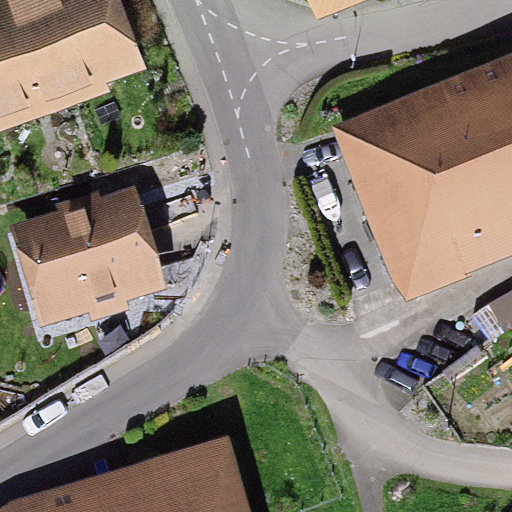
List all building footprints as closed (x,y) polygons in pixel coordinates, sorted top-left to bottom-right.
[(133,54),(114,0),(0,0),(0,128),(12,124),(4,100),(133,54)] [(312,0),(317,12),(348,0),(312,0)] [(407,309),(511,265),(511,60),(333,132),(395,291),(407,309)] [(167,295),(137,193),(102,203),(99,196),(55,209),(57,217),(9,231),(40,332),(89,317),(92,325),(129,314),(127,306),(167,295)] [(504,331),(511,326),(511,292),(489,305),(504,331)] [(444,376),(452,386),(488,356),(480,346),(444,376)] [(248,511),(229,445),(9,508),(3,511),(248,511)]
